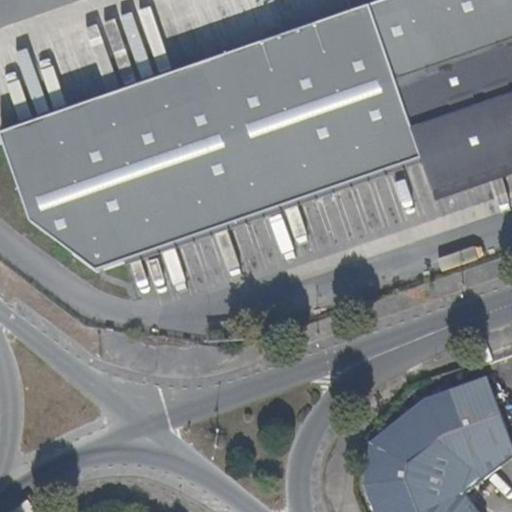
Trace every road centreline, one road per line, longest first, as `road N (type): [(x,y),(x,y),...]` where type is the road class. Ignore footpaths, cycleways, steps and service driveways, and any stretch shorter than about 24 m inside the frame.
road 1 (unclassified): [(355,364),(137,428)]
road 2 (unclassified): [(137,428),(0,319)]
road 3 (unclassified): [(355,364),(511,307)]
road 4 (unclassified): [(306,511),(305,456),(321,413),(355,364)]
road 5 (unclassified): [(0,344),(13,396),(6,500)]
road 6 (residential): [(137,428),(6,500)]
road 7 (residential): [(246,511),(137,428)]
